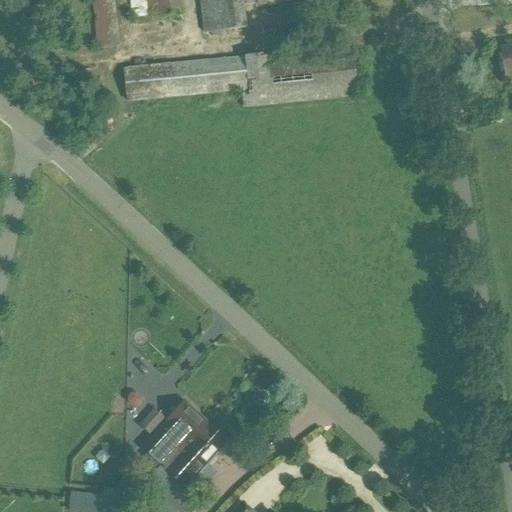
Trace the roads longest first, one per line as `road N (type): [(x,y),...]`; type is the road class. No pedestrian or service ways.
road 1 (unclassified): [(440,511),(181,264),(0,115)]
road 2 (unclassified): [(511,487),(429,0)]
